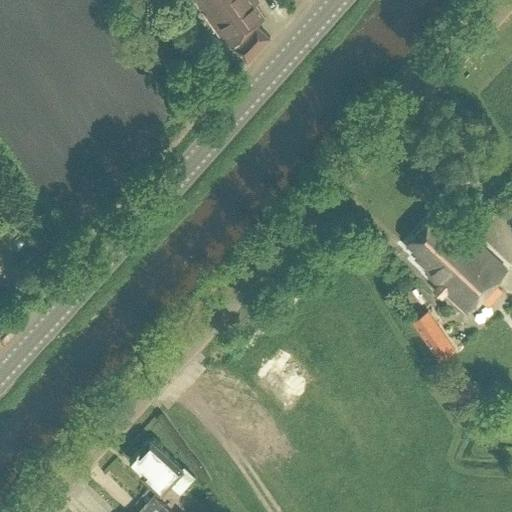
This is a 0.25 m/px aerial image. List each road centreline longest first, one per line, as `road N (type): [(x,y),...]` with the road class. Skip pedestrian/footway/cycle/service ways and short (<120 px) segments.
road 1 (unclassified): [(35,511),(509,0)]
road 2 (secondary): [(0,371),(336,0)]
